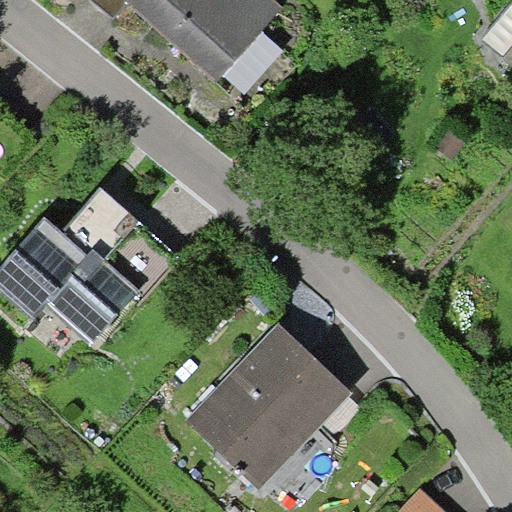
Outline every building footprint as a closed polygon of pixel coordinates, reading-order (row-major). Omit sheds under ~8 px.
[(276,14),(259,0),(127,0),(123,5),(213,85),(276,14)] [(511,73),(511,47),(499,63),(511,73)] [(134,311),(176,264),(96,193),(56,238),(40,223),(0,267),(0,299),(27,324),(53,295),(77,316),(73,322),(93,340),(126,304),(134,311)] [(253,487),(311,426),(302,418),(332,386),(277,334),(189,426),(253,487)] [(440,511),(422,494),(403,511),(440,511)]
